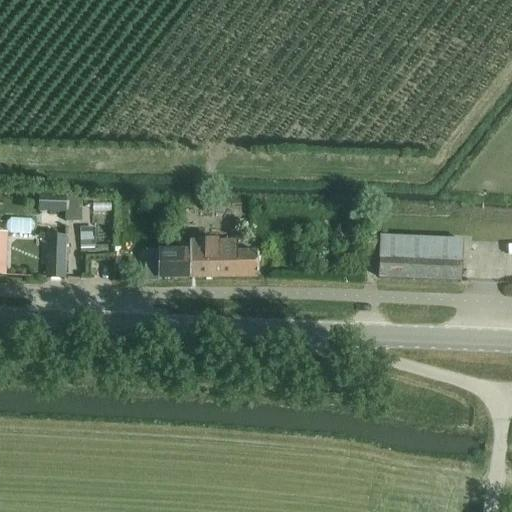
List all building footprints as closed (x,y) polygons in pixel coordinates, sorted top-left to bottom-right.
[(38,195),(37,212),(64,213),(64,196),(38,195)] [(47,236),(46,254),(65,255),(66,237),(47,236)] [(380,239),(379,279),(459,282),(461,242),(380,239)] [(157,252),(157,279),(256,278),(257,253),(236,254),(237,242),(189,242),(189,252),(157,252)] [(46,254),(46,278),(46,279),(64,280),(65,255),(46,254)]
